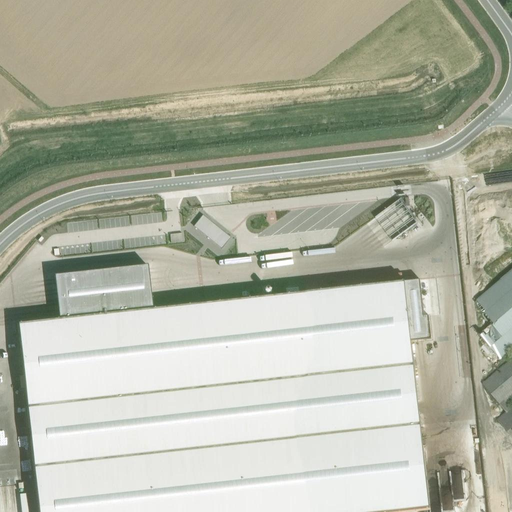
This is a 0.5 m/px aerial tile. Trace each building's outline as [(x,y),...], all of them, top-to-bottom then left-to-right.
[(511,192),(492,194),(471,214),(497,454),(498,467),(511,465),(511,192)] [(195,224),(224,247),(233,236),(204,213),(195,224)] [(158,216),(134,217),(134,229),(158,229),(158,216)] [(76,248),(83,248),(82,236),(117,233),(116,221),(74,224),(76,248)] [(59,316),(14,321),(34,511),(396,511),(431,508),(413,339),(406,278),(150,306),(145,264),(54,274),(59,316)]
